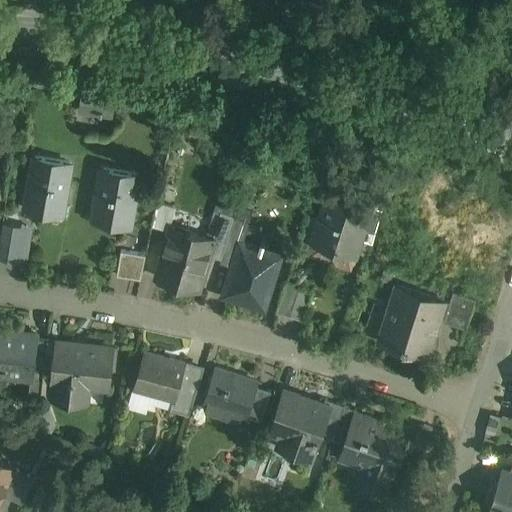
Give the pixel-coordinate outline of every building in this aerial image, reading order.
[(119,94),(83,89),(79,114),(116,119),(119,94)] [(71,160),(36,154),(27,206),(29,206),(30,201),(60,206),(59,212),(61,212),(71,160)] [(139,172),(104,166),(95,218),(97,218),(98,212),(128,217),(128,223),(130,223),(139,172)] [(372,201),(329,188),(320,216),(325,217),(319,237),(318,238),(356,250),(361,234),(365,223),(363,222),(369,202),(372,203),(372,201)] [(177,204),(158,199),(153,222),(170,227),(171,223),(177,204)] [(377,204),(372,203),(369,202),(363,222),(365,223),(361,234),(373,238),(383,205),(378,203),(377,204)] [(234,213),(221,209),(213,236),(215,236),(210,253),(221,256),(234,213)] [(251,218),(236,214),(222,257),(222,256),(220,260),(232,264),(240,239),(244,241),(251,218)] [(213,236),(171,223),(170,227),(156,273),(158,274),(159,272),(178,278),(178,280),(200,286),(210,253),(215,236),(213,236)] [(27,231),(3,227),(0,251),(23,255),(27,231)] [(356,250),(318,238),(319,237),(308,233),(306,242),(312,244),(310,251),(351,265),(356,250)] [(244,241),(240,239),(232,264),(223,293),(265,306),(282,252),(263,246),(265,238),(262,237),(260,245),(244,241)] [(147,251),(122,247),(117,271),(141,275),(147,251)] [(300,282),(286,278),(277,309),(291,313),(300,282)] [(300,282),(291,313),(304,317),(314,286),(300,282)] [(445,298),(397,282),(381,331),(397,336),(395,341),(425,351),(436,317),(439,318),(445,298)] [(476,296),(453,288),(444,318),(466,326),(476,296)] [(36,330),(0,325),(0,363),(5,364),(4,371),(31,374),(36,335),(36,330)] [(48,336),(36,335),(31,374),(43,375),(48,336)] [(60,337),(48,336),(43,375),(42,391),(54,392),(60,337)] [(112,343),(60,337),(54,392),(74,394),(76,394),(77,379),(108,382),(112,343)] [(185,360),(145,349),(135,385),(175,396),(185,360)] [(204,365),(185,360),(175,396),(180,397),(177,407),(190,411),(204,365)] [(257,378),(217,365),(205,401),(246,413),(255,383),(257,378)] [(108,382),(77,379),(76,394),(74,394),(74,400),(106,403),(108,382)] [(272,388),(255,383),(246,413),(261,418),(272,388)] [(323,402),(285,388),(276,412),(281,414),(275,431),(291,437),(288,445),(310,453),(309,457),(311,457),(321,427),(330,404),(323,402)] [(345,403),(325,396),(323,402),(330,404),(321,427),(334,432),(345,403)] [(345,403),(334,432),(332,438),(344,442),(355,410),(356,410),(357,408),(345,403)] [(385,423),(372,418),(373,416),(356,410),(355,410),(344,442),(341,449),(355,454),(353,460),(370,466),(363,485),(385,492),(392,473),(393,474),(410,426),(387,418),(385,423)] [(504,421),(490,418),(485,437),(499,440),(504,421)] [(444,433),(420,425),(413,448),(437,456),(444,433)] [(16,466),(0,458),(0,493),(1,491),(3,491),(16,466)] [(34,475),(16,466),(3,491),(22,500),(34,475)] [(511,511),(511,472),(502,469),(496,489),(492,488),(489,499),(492,499),(488,511),(511,511)] [(50,511),(60,492),(39,483),(29,504),(46,511),(50,511)] [(145,495),(127,487),(124,494),(142,502),(145,495)] [(124,494),(117,490),(107,511),(109,511),(137,511),(142,502),(124,494)]
